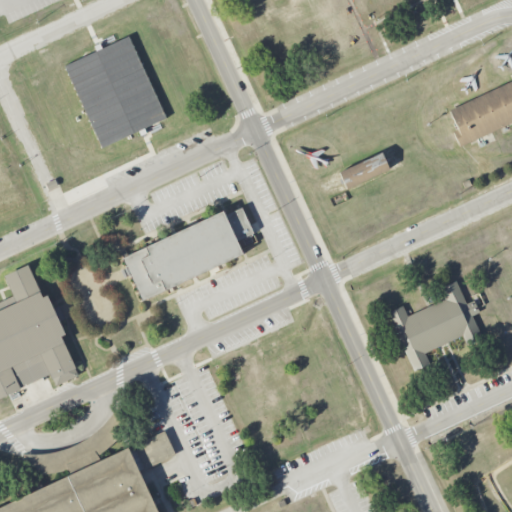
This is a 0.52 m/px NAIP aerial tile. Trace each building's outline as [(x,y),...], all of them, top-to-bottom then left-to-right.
[(101,148),(63,65),(128,36),(166,118),(101,148)] [(511,80),(449,108),(458,128),(452,131),(460,147),(511,123),(511,80)] [(345,189),(338,172),(381,153),(389,169),(345,189)] [(122,255),(142,299),(242,254),(240,249),(257,241),(241,207),(224,214),(222,210),(122,255)] [(0,397),(50,374),(55,385),(81,372),(29,265),(6,276),(17,301),(0,308),(0,397)] [(386,313),(414,372),(430,365),(425,355),(462,337),(467,348),(483,340),(471,316),(479,312),(473,301),(467,304),(455,281),(441,288),(446,298),(407,317),(402,306),(386,313)] [(0,511),(156,511),(138,472),(176,455),(163,427),(144,436),(126,399),(112,413),(100,427),(78,443),(62,450),(43,454),(21,456),(37,492),(0,507),(0,511)]
